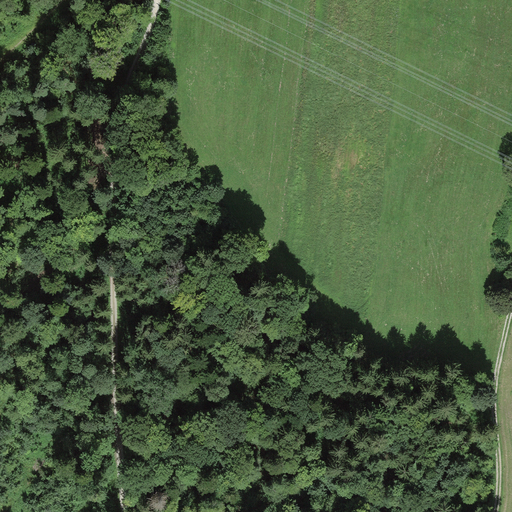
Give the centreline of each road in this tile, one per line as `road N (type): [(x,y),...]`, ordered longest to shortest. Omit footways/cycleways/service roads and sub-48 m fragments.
road 1 (track): [(150,0),(117,99),(112,148),(109,282),(123,511)]
road 2 (track): [(435,511),(327,408),(289,308)]
road 3 (track): [(511,307),(493,394),(495,511)]
